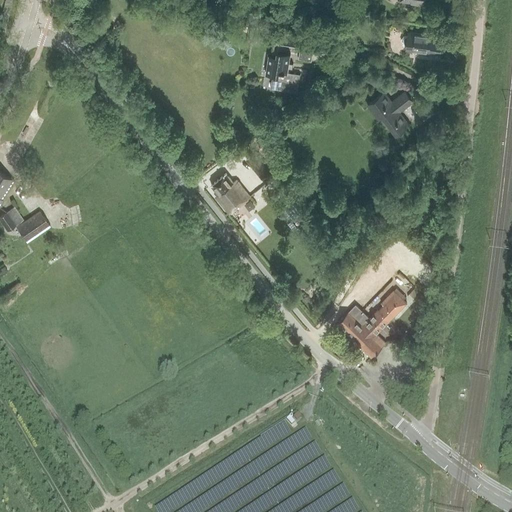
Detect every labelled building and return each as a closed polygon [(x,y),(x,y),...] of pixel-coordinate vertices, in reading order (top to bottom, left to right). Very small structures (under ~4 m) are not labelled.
[(402,39),(402,42),(403,45),(406,47),(407,47),(407,50),(440,54),(442,41),(430,39),(430,34),(409,32),(408,35),(406,35),(404,36),(402,39)] [(283,44),(298,47),(300,37),(283,34),(281,44),(283,44)] [(281,44),(273,42),(270,56),(268,55),(265,73),(272,74),(271,79),(272,79),(271,88),(296,92),(299,74),(287,72),(287,68),(292,69),(293,64),(288,63),(290,54),(282,53),(283,44),(281,44)] [(313,49),(299,47),(297,59),(311,61),(313,49)] [(379,80),(368,75),(365,82),(376,87),(379,80)] [(398,111),(411,100),(404,91),(391,101),(383,91),(366,104),(378,119),(382,116),(396,134),(398,132),(408,124),(398,111)] [(257,151),(246,160),(262,180),(272,172),(257,151)] [(0,205),(3,201),(2,200),(14,181),(0,171),(0,205)] [(225,173),(210,185),(218,194),(215,196),(229,213),(249,197),(236,180),(233,182),(225,173)] [(291,202),(284,207),(294,220),(301,215),(291,202)] [(15,206),(0,216),(0,220),(7,231),(24,220),(15,206)] [(40,210),(17,226),(27,242),(51,225),(40,210)] [(6,265),(0,268),(0,285),(13,279),(6,265)] [(406,303),(403,300),(406,297),(397,288),(394,291),(392,290),(380,303),(382,305),(378,309),(377,308),(369,317),(356,304),(347,312),(338,322),(358,341),(356,343),(371,357),(385,342),(376,334),(406,303)]
